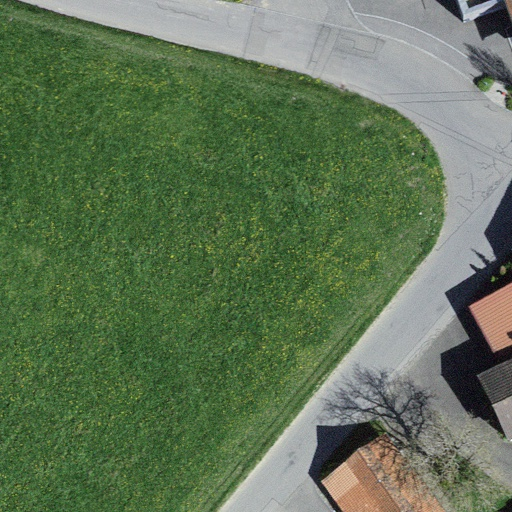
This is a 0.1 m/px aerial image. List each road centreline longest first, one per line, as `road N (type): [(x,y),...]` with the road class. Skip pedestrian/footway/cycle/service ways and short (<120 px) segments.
road 1 (unclassified): [(106,0),(366,61),(511,130)]
road 2 (tertiary): [(249,511),(511,211)]
